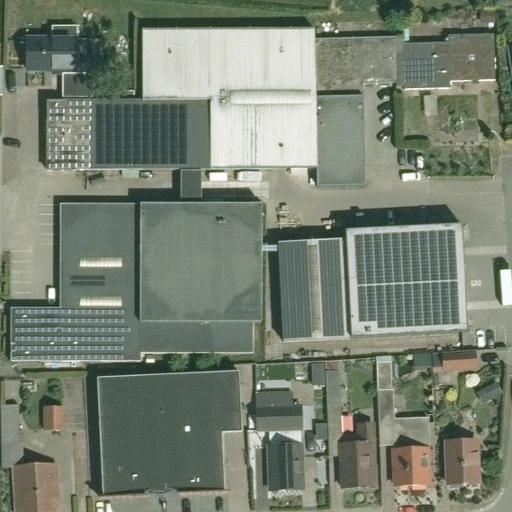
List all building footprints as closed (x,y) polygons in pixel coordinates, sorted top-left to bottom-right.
[(91,42),(77,42),(77,28),(52,28),(52,41),(24,42),(24,71),(51,71),(51,74),(91,74),(91,42)] [(312,41),(312,31),(142,31),(142,103),(85,103),(85,152),(74,152),(74,172),(315,171),(313,98),(313,87),(312,41)] [(394,67),(395,85),(403,85),(403,92),(449,91),(449,84),(494,83),(493,38),(446,39),(447,45),(402,46),(402,36),(401,36),(401,39),(401,59),(386,59),(386,68),(394,67)] [(361,86),(395,85),(394,67),(386,68),(386,59),(401,59),(401,39),(312,41),(313,87),(361,86)] [(361,97),(313,98),(315,171),(316,189),(364,188),(361,97)] [(85,103),(46,103),(46,172),(74,172),(74,152),(85,152),(85,103)] [(261,205),(201,205),(201,173),(180,173),(180,205),(60,206),(60,312),(11,311),(10,362),(141,362),(141,353),(251,353),(251,323),(259,323),(261,205)] [(280,344),(349,341),(467,335),(462,227),(344,232),(345,241),(276,244),(280,344)] [(441,354),(441,356),(432,356),(432,373),(442,373),(442,374),(477,372),(476,352),(441,354)] [(393,421),(392,392),(390,358),(376,359),(377,381),(377,393),(379,428),(393,427),(394,447),(395,489),(428,488),(427,454),(429,454),(428,434),(428,419),(393,421)] [(224,494),(221,435),(241,434),(238,373),(96,380),(102,500),(143,498),(143,493),(182,491),(182,496),(224,494)] [(326,379),(326,408),(327,437),(341,436),(339,407),(339,379),(339,373),(326,373),(326,379)] [(300,408),(293,408),(292,393),(255,395),(256,409),(256,433),(301,432),(300,408)] [(2,470),(12,470),(14,511),(58,511),(56,466),(23,468),(23,433),(19,433),(19,407),(0,407),(2,470)] [(43,433),(64,433),(64,408),(43,408),(43,433)] [(373,447),(372,428),(372,425),(357,425),(357,428),(357,436),(358,445),(341,445),(340,445),(340,460),(341,490),(372,489),(370,447),(373,447)] [(478,486),(477,444),(446,445),(447,487),(478,486)] [(301,491),(300,448),(268,449),(270,492),(301,491)]
